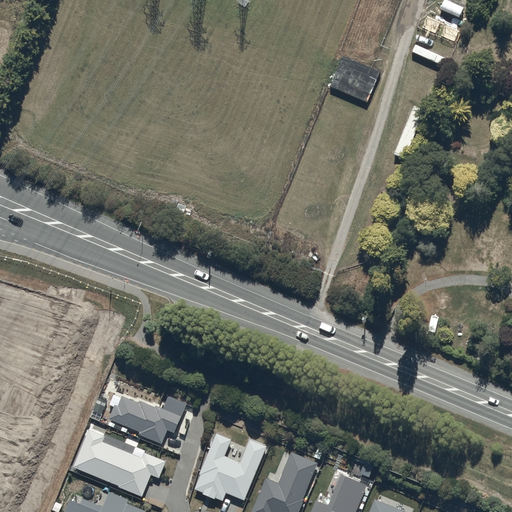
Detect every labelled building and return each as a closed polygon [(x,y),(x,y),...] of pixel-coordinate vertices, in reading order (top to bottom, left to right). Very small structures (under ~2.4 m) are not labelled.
[(38,260),(17,252),(14,260),(35,268),(38,260)] [(187,404),(168,396),(163,408),(156,405),(155,407),(140,401),(139,403),(122,396),(118,406),(115,405),(109,419),(140,432),(139,434),(162,444),(167,431),(174,434),(187,404)] [(105,436),(88,429),(73,467),(119,485),(118,487),(142,496),(151,475),(159,478),(166,461),(144,452),(141,458),(103,442),(105,436)] [(232,439),(216,433),(199,475),(201,476),(195,489),(223,501),(226,493),(244,500),(267,446),(249,439),(240,461),(225,455),(232,439)] [(297,511),(318,463),(290,452),(278,483),(266,478),(251,511),(297,511)] [(356,511),(368,484),(340,473),(328,504),(316,500),(310,511),(356,511)] [(128,500),(108,492),(102,507),(83,499),(80,505),(70,500),(64,511),(145,511),(146,511),(127,503),(128,500)] [(406,511),(374,499),(369,511),(406,511)]
